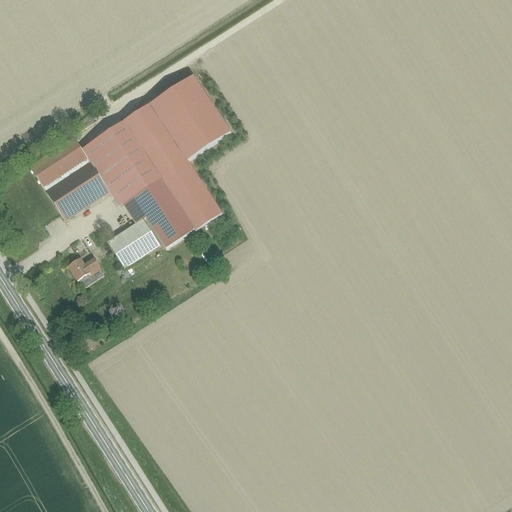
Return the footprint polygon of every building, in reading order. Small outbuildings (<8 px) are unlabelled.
[(229,135),(192,78),(148,108),(162,130),(185,164),(229,135)] [(137,147),(162,130),(148,108),(122,125),(137,147)] [(137,147),(122,125),(82,151),(90,164),(110,194),(117,205),(119,203),(135,226),(142,221),(145,219),(133,200),(159,183),(159,182),(160,182),(160,181),(137,147)] [(160,181),(161,180),(185,164),(162,130),(137,147),(160,181)] [(46,193),(90,164),(82,151),(75,139),(30,169),(46,193)] [(90,164),(46,193),(66,223),(110,194),(90,164)] [(185,164),(161,180),(195,232),(193,233),(219,215),(185,164)] [(195,232),(161,180),(160,181),(160,182),(159,182),(159,183),(133,200),(165,251),(193,233),(195,232)] [(125,271),(160,248),(142,221),(135,226),(107,244),(125,271)] [(68,269),(78,283),(90,275),(92,278),(102,272),(94,261),(85,267),(81,261),(68,269)]
